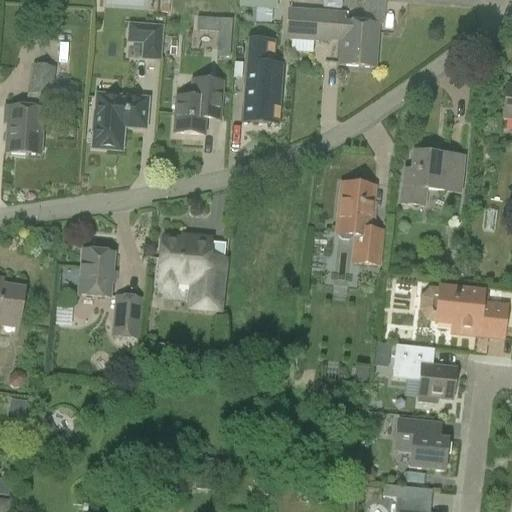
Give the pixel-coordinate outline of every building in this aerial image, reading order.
[(276,0),(238,0),(238,8),(276,11),(276,0)] [(364,0),(362,24),(344,22),(345,14),(287,9),(285,41),(330,44),(330,42),(340,43),(338,67),(374,70),(378,25),(383,26),(385,0),(364,0)] [(219,33),(218,46),(230,47),(232,20),(220,19),(219,33)] [(141,46),(140,62),(160,63),(163,27),(127,25),(125,45),(141,46)] [(246,50),(241,123),(270,126),(271,108),(280,108),(283,69),(263,67),(264,52),(246,50)] [(28,95),(23,109),(7,108),(4,155),(40,157),(43,110),(51,111),(51,109),(77,110),(79,89),(50,87),(51,68),(32,67),(28,95)] [(177,99),(174,135),(202,137),(203,121),(218,122),(221,84),(192,82),(191,100),(177,99)] [(502,121),(511,121),(511,87),(505,87),(502,121)] [(97,99),(93,149),(119,151),(121,127),(143,129),(145,103),(97,99)] [(423,207),(424,191),(458,195),(462,160),(436,157),(413,154),(411,172),(404,172),(400,205),(423,207)] [(336,237),(353,239),(350,266),(379,269),(383,233),(369,231),(373,188),(341,185),(336,237)] [(226,260),(208,258),(210,241),(188,239),(187,243),(162,240),(158,282),(188,285),(186,312),(221,315),(226,260)] [(108,299),(112,256),(83,253),(79,296),(108,299)] [(0,322),(18,325),(24,290),(0,286),(0,322)] [(508,307),(482,303),(483,294),(438,289),(434,325),(450,326),(449,335),(478,339),(478,340),(503,343),(508,307)] [(142,299),(114,297),(110,339),(138,342),(142,299)] [(391,379),(419,383),(417,399),(450,402),(454,371),(431,368),(433,351),(395,347),(391,379)] [(24,426),(24,400),(10,400),(10,425),(24,426)] [(392,455),(411,457),(409,469),(443,474),(448,443),(423,439),(425,423),(397,419),(392,455)] [(429,511),(431,492),(383,487),(382,499),(395,500),(394,511),(429,511)]
